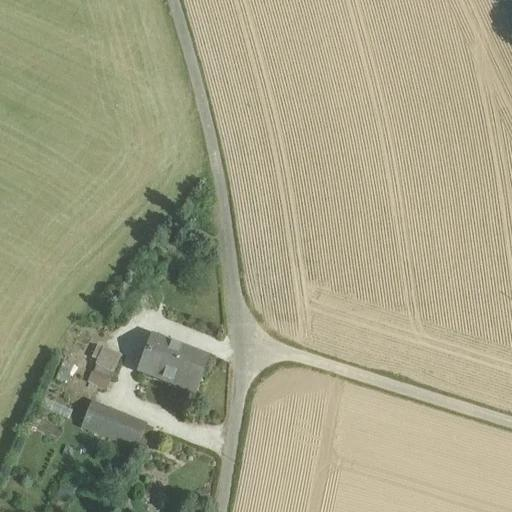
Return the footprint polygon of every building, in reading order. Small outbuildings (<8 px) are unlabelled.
[(206,361),(152,340),(139,374),(193,395),(206,361)] [(75,364),(64,359),(55,378),(66,383),(75,364)] [(91,374),(84,389),(94,393),(101,378),(91,374)] [(148,430),(91,406),(82,428),(140,451),(148,430)] [(210,456),(148,430),(140,451),(133,467),(195,493),(210,456)] [(66,475),(60,487),(62,488),(56,502),(68,507),(74,492),(70,490),(75,479),(66,475)]
